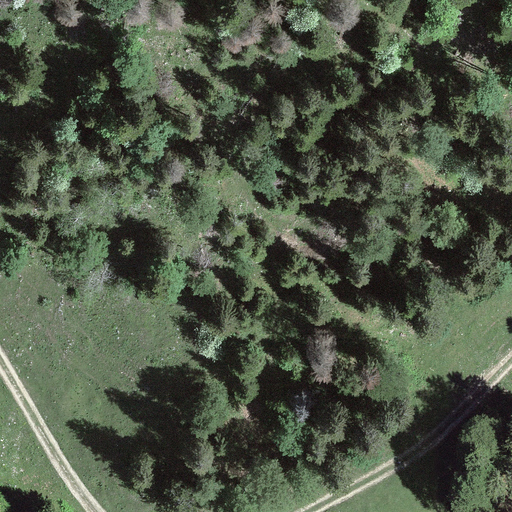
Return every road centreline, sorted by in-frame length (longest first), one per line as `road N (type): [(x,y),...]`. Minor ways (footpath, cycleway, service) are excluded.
road 1 (track): [(511,363),(427,449),(318,511)]
road 2 (track): [(95,511),(0,359)]
